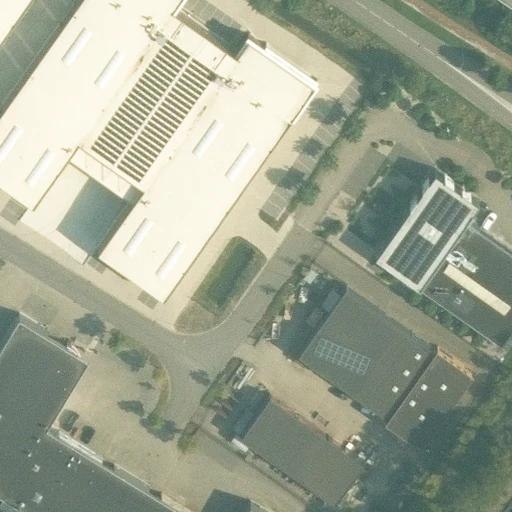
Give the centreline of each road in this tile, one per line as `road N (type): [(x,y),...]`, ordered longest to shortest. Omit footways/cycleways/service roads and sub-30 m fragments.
road 1 (residential): [(0,242),(202,367)]
road 2 (unclassified): [(511,110),(353,0)]
road 3 (residential): [(202,367),(300,233)]
